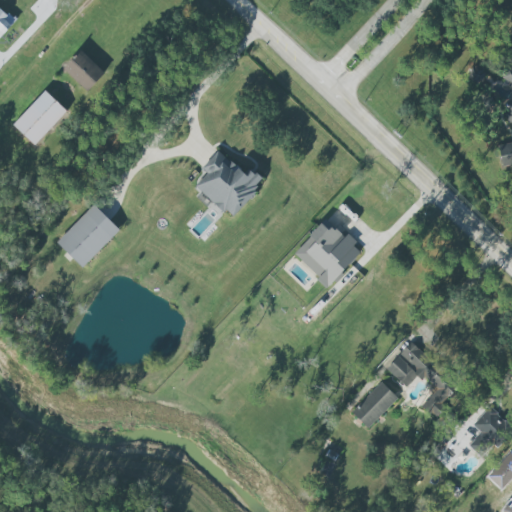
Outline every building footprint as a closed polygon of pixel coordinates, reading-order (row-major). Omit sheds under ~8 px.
[(0,36),(14,21),(0,8),(0,36)] [(63,69),(86,91),(104,73),(80,50),(63,69)] [(511,68),(506,66),(502,79),(510,82),(511,87),(511,98),(511,99),(505,117),(508,125),(511,126),(511,68)] [(45,91),(13,125),(35,146),(67,111),(45,91)] [(502,167),(511,164),(511,141),(497,146),(502,167)] [(222,213),(225,210),(232,216),(264,182),(251,169),(245,176),(218,150),(201,168),(206,173),(194,186),(222,213)] [(56,242),(92,205),(119,231),(82,268),(56,242)] [(327,287),(362,250),(345,235),(343,236),(333,227),(329,231),(321,224),(292,255),(327,287)] [(385,369),(405,388),(417,374),(435,390),(421,406),(432,416),(459,386),(410,342),(385,369)] [(352,411),(381,381),(399,399),(371,429),(352,411)] [(480,458),(494,446),(495,448),(511,432),(511,429),(491,406),(472,424),(480,433),(468,445),(480,458)] [(511,511),(511,451),(487,476),(500,490),(511,478),(511,501),(503,510),(504,511),(511,511)]
